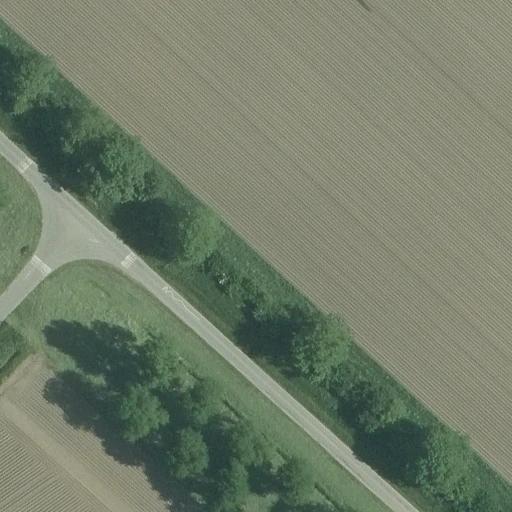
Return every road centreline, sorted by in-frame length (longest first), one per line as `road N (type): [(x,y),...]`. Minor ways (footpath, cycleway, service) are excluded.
road 1 (unclassified): [(404,511),(77,214)]
road 2 (unclassified): [(0,309),(77,214)]
